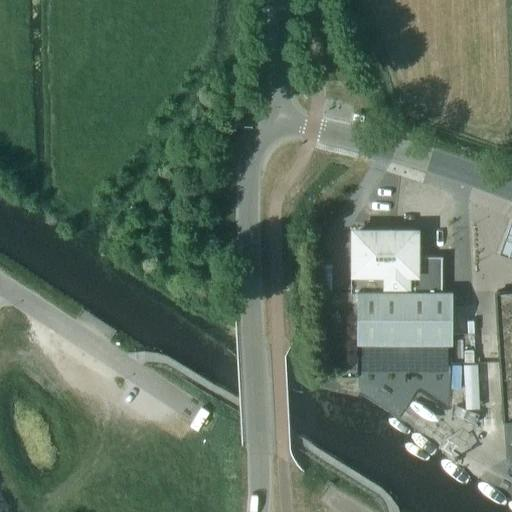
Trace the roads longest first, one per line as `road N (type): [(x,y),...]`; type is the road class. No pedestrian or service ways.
road 1 (tertiary): [(256,511),(246,180),(275,118)]
road 2 (tertiary): [(511,191),(275,118)]
road 3 (unclassified): [(114,359),(0,285)]
